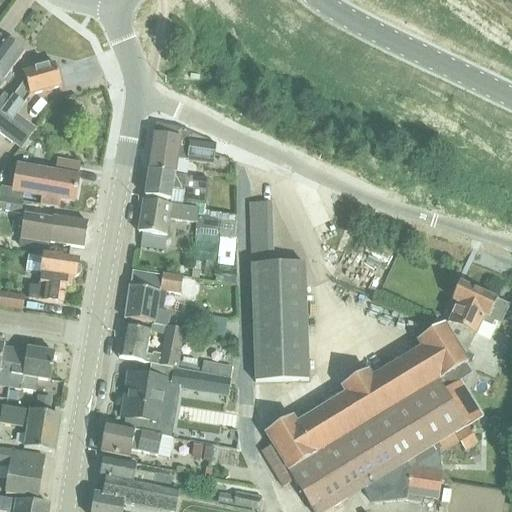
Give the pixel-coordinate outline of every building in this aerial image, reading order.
[(0,91),(5,84),(4,83),(25,54),(19,49),(19,45),(13,41),(10,42),(6,40),(0,48),(0,91)] [(4,94),(0,99),(0,136),(1,135),(22,151),(37,131),(17,116),(31,97),(61,89),(55,66),(23,74),(26,82),(12,100),(4,94)] [(63,115),(77,121),(82,110),(68,104),(63,115)] [(155,126),(148,173),(174,176),(177,155),(187,157),(187,162),(212,166),(216,145),(181,130),(155,126)] [(0,189),(0,199),(20,203),(22,194),(43,198),(41,206),(58,209),(59,202),(74,204),(80,166),(57,162),(55,176),(47,174),(16,169),(15,177),(13,190),(0,188),(0,190),(0,189)] [(174,176),(148,173),(144,198),(170,202),(172,192),(182,193),(181,203),(204,207),(208,181),(174,176)] [(0,199),(0,211),(20,215),(22,203),(20,203),(0,199)] [(143,203),(138,234),(143,235),(141,249),(164,251),(166,238),(169,220),(195,224),(197,211),(143,203)] [(271,204),(249,205),(255,384),(307,382),(304,265),(273,266),(271,204)] [(195,224),(194,230),(218,234),(220,221),(198,217),(199,212),(197,211),(195,224)] [(20,240),(19,247),(48,251),(49,245),(83,250),(87,224),(51,218),(51,222),(23,218),(20,240)] [(28,256),(25,272),(41,275),(40,284),(38,284),(38,288),(30,287),(28,300),(62,305),(65,289),(67,289),(68,280),(74,281),(75,278),(79,276),(80,269),(76,266),(76,263),(44,258),(44,259),(28,256)] [(381,282),(390,267),(379,260),(370,275),(381,282)] [(132,275),(125,322),(126,323),(167,330),(170,314),(162,313),(165,294),(179,297),(181,290),(182,279),(162,276),(161,280),(132,275)] [(447,325),(442,328),(462,361),(473,337),(474,337),(481,323),(490,328),(492,322),(499,325),(506,308),(493,302),(494,301),(459,286),(451,304),(456,306),(447,325)] [(0,306),(21,310),(23,299),(0,295),(0,306)] [(119,361),(149,367),(176,373),(183,333),(182,333),(126,323),(119,361)] [(293,482),(311,511),(329,511),(362,492),(370,488),(377,483),(405,466),(439,446),(453,437),(464,430),(436,384),(465,366),(462,361),(442,328),(416,344),(420,351),(371,380),(367,373),(340,389),(344,396),(295,426),(291,419),(264,435),(271,447),(260,453),(282,489),(293,482)] [(0,386),(8,388),(14,353),(3,351),(4,347),(0,345),(0,386)] [(14,353),(8,388),(19,390),(35,393),(37,380),(50,383),(55,354),(27,350),(26,355),(14,353)] [(232,369),(203,364),(201,377),(230,381),(232,369)] [(130,376),(122,419),(126,420),(124,430),(146,435),(154,436),(156,425),(159,408),(162,408),(166,387),(188,391),(187,392),(226,399),(229,382),(176,373),(149,367),(147,380),(130,376)] [(9,391),(7,400),(15,401),(16,392),(9,391)] [(38,397),(36,405),(51,407),(52,399),(38,397)] [(0,408),(0,422),(0,423),(0,424),(19,427),(19,429),(27,430),(24,449),(54,453),(60,416),(3,408),(3,409),(0,408)] [(105,427),(102,454),(129,459),(131,452),(157,458),(158,453),(161,438),(154,436),(146,435),(124,430),(105,427)] [(465,452),(476,445),(468,430),(456,437),(465,452)] [(453,437),(439,446),(443,454),(458,445),(453,437)] [(193,458),(201,459),(203,447),(195,446),(193,458)] [(0,466),(10,468),(6,496),(37,501),(44,459),(0,451),(0,466)] [(99,469),(98,476),(100,478),(100,481),(106,482),(132,486),(152,491),(156,474),(135,471),(136,466),(104,460),(102,467),(99,469)] [(370,488),(362,492),(370,505),(405,502),(406,492),(409,474),(405,466),(377,483),(370,488)] [(406,492),(405,502),(420,504),(421,500),(437,502),(441,475),(410,469),(409,474),(406,492)] [(95,497),(92,511),(123,511),(125,507),(149,511),(175,511),(178,498),(106,484),(103,498),(95,497)] [(220,494),(218,503),(234,507),(236,498),(220,494)] [(258,511),(260,501),(237,496),(236,498),(234,507),(258,511)] [(48,511),(49,507),(0,498),(0,511),(48,511)]
